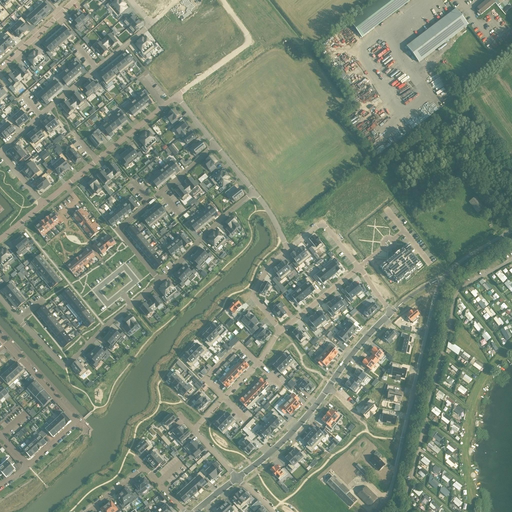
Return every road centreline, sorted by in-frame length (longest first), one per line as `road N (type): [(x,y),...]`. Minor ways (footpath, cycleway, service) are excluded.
road 1 (residential): [(376,511),(389,494),(438,286),(453,266),(511,230)]
road 2 (residential): [(0,151),(151,24)]
road 3 (residential): [(160,281),(119,229),(214,147)]
road 4 (residential): [(27,465),(76,421),(0,337)]
road 5 (residential): [(42,205),(173,98)]
road 6 (residential): [(0,297),(63,364),(105,326)]
road 7 (residential): [(20,222),(105,326)]
road 8 (residential): [(280,330),(193,430)]
road 9 (residential): [(236,478),(290,434),(328,387)]
road 10 (residential): [(160,281),(254,192)]
road 11 (residential): [(173,98),(209,68),(231,20),(229,0)]
